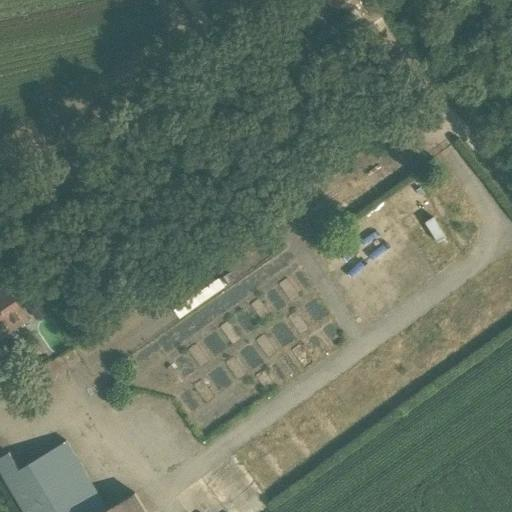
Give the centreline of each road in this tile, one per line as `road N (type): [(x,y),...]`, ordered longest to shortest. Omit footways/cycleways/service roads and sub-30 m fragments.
road 1 (tertiary): [(332,0),(0,219)]
road 2 (unclassified): [(446,117),(360,0)]
